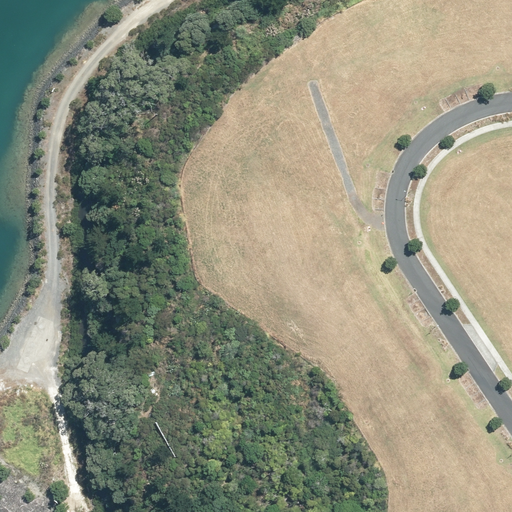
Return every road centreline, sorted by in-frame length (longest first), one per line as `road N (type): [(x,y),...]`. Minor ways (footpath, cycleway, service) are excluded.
road 1 (track): [(171,0),(91,64),(59,120),(51,178),(57,336),(43,353),(24,344),(23,335),(48,290)]
road 2 (residential): [(511,101),(486,104),(428,136),(405,164),(394,201),(400,248),(511,417)]
